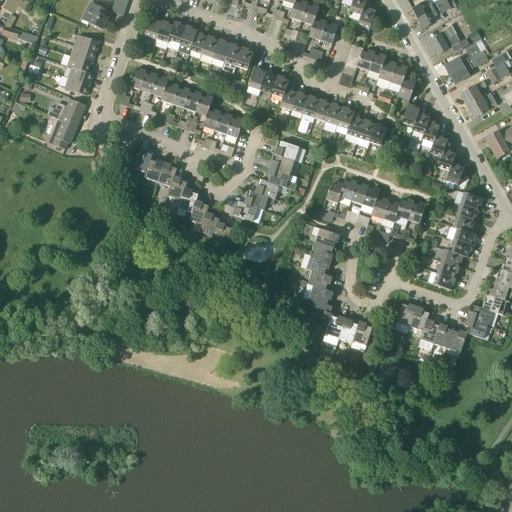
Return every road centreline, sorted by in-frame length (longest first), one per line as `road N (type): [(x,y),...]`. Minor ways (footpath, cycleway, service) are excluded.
road 1 (residential): [(385,0),(510,219)]
road 2 (residential): [(366,101),(297,77),(301,66),(231,24),(157,0)]
road 3 (residential): [(510,219),(490,238),(469,299),(458,306),(386,281)]
road 4 (residential): [(386,281),(396,252),(358,238),(349,299),(376,309)]
road 5 (residential): [(104,116),(143,0)]
